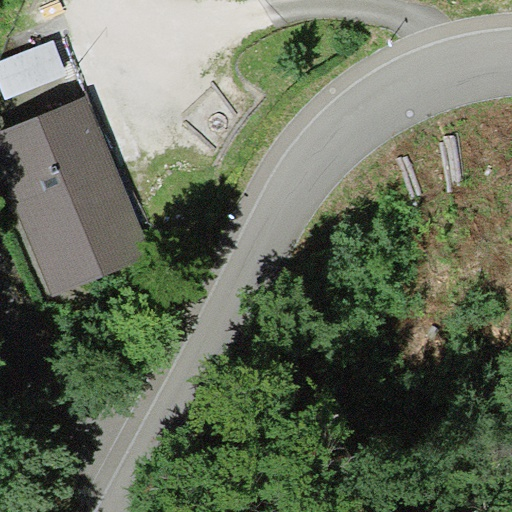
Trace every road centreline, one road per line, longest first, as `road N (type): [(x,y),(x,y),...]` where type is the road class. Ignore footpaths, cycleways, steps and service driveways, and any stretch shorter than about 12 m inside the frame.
road 1 (residential): [(511,57),(440,73),(368,103),(323,149),(265,234),(129,494)]
road 2 (residential): [(0,340),(62,451),(129,494)]
